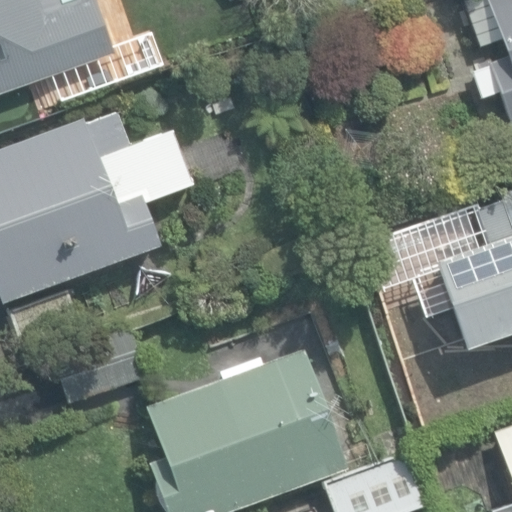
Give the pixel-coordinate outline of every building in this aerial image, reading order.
[(0,0),(0,100),(20,94),(18,89),(112,56),(93,2),(94,2),(93,0),(0,0)] [(511,126),(511,0),(469,0),(459,3),(475,48),(499,40),(505,57),(485,64),(471,68),(480,93),(495,88),(508,128),(511,126)] [(0,148),(0,301),(155,246),(140,204),(188,186),(169,131),(125,147),(114,114),(81,126),(79,120),(0,148)] [(511,275),(511,182),(497,188),(502,204),(474,213),(497,281),(511,275)] [(5,309),(20,350),(78,329),(62,287),(5,309)] [(45,355),(60,403),(141,378),(126,329),(45,355)] [(140,465),(156,511),(223,511),(343,471),(301,350),(143,404),(161,458),(140,465)] [(322,482),(332,511),(401,511),(430,502),(403,420),(366,433),(377,464),(322,482)] [(511,511),(511,424),(483,434),(505,499),(477,509),(478,511),(511,511)]
